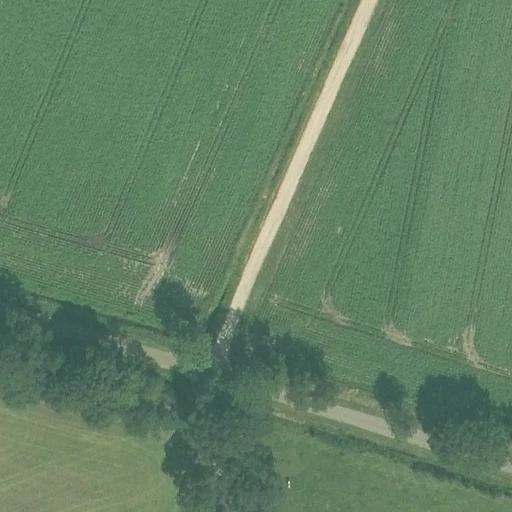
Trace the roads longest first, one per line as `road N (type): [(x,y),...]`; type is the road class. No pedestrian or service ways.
road 1 (track): [(229,511),(204,410),(206,375),(368,0)]
road 2 (unclassified): [(511,468),(0,310)]
